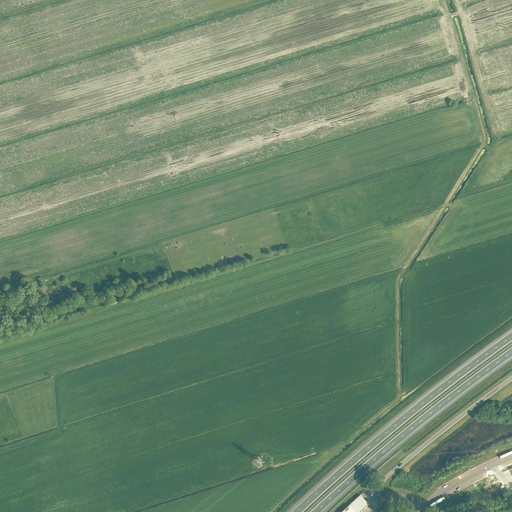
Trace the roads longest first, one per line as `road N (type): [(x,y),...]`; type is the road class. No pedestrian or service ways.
road 1 (motorway): [(511,336),(297,511)]
road 2 (motorway): [(316,511),(511,352)]
